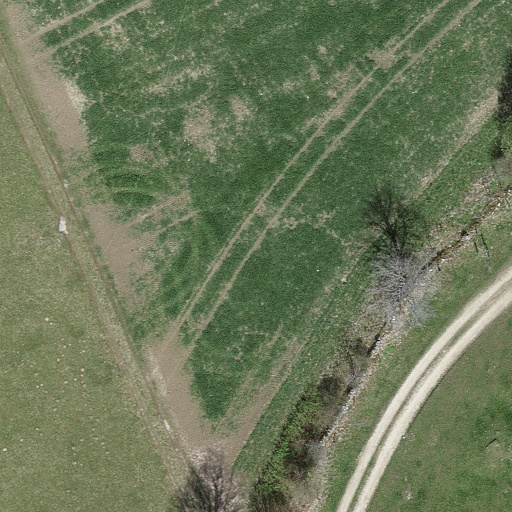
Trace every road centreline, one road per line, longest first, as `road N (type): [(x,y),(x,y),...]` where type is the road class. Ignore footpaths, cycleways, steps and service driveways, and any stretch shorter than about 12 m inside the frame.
road 1 (track): [(190,511),(0,79)]
road 2 (track): [(511,298),(396,411)]
